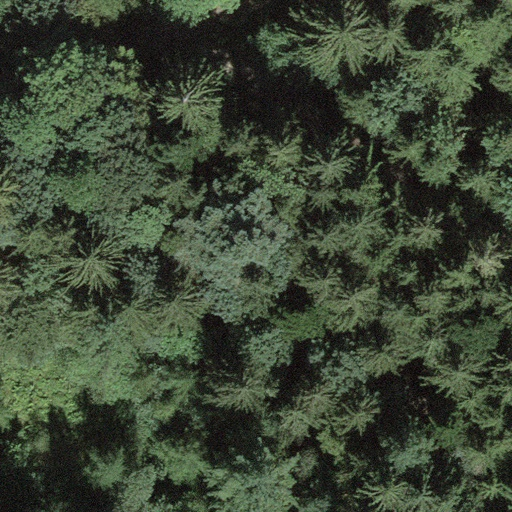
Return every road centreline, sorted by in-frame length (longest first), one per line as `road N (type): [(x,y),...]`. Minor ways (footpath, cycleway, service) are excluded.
road 1 (track): [(511,246),(177,26)]
road 2 (track): [(251,0),(0,82)]
